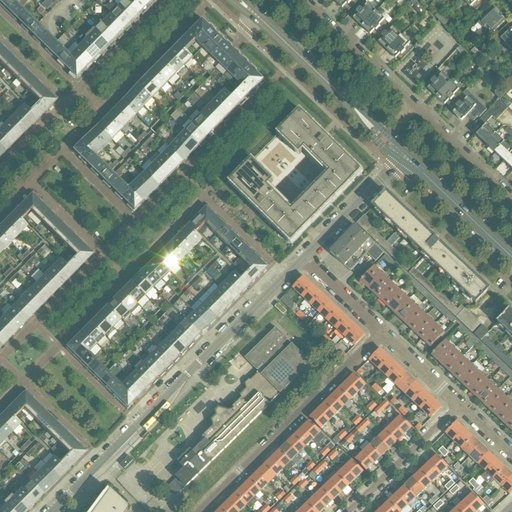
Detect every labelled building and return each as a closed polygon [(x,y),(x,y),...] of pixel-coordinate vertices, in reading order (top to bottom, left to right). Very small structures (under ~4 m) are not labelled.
[(28,33),(29,31),(32,33),(34,36),(33,38),(39,44),(40,45),(41,43),(46,48),(45,50),(52,57),(54,55),(56,57),(59,60),(57,62),(64,69),(66,67),(68,69),(71,72),(69,74),(76,81),(101,55),(103,57),(108,51),(106,50),(109,47),(111,49),(116,43),(114,42),(117,39),(119,40),(124,35),(122,34),(125,31),(127,32),(132,27),(130,25),(133,23),(135,24),(140,19),(138,17),(141,14),(143,16),(158,0),(0,0),(0,5),(16,21),(17,19),(22,24),(21,26),(28,33)] [(334,0),(334,1),(342,9),(344,7),(348,11),(358,0),(334,0)] [(353,19),(362,27),(376,12),(363,0),(362,0),(350,13),(355,17),(353,19)] [(463,0),(475,12),(486,0),(463,0)] [(473,37),(479,43),(485,37),(487,39),(505,21),(499,14),(499,11),(497,9),(495,9),(494,9),(480,22),(478,24),(482,28),(473,37)] [(372,33),(376,37),(389,24),(376,12),(362,27),(370,35),(372,33)] [(201,18),(177,43),(185,52),(186,52),(196,41),(195,41),(209,26),(201,18)] [(501,39),(511,50),(511,51),(511,23),(511,22),(499,33),(503,37),(501,39)] [(378,43),(387,51),(401,36),(389,24),(376,37),(380,41),(378,43)] [(211,28),(209,26),(195,41),(196,41),(202,48),(216,33),(217,32),(212,27),(211,28)] [(219,36),(216,33),(202,48),(209,54),(224,39),(220,35),(219,36)] [(401,36),(387,51),(395,59),(397,57),(401,61),(414,48),(401,36)] [(209,54),(219,65),(233,50),(232,49),(233,48),(228,43),(227,44),(224,41),(225,40),(224,39),(209,54)] [(173,47),(169,51),(184,67),(193,59),(186,52),(185,52),(177,43),(176,44),(178,46),(175,49),(173,47)] [(0,64),(5,69),(14,60),(16,58),(9,51),(7,53),(2,48),(0,50),(0,64)] [(475,48),(473,50),(471,52),(474,56),(479,52),(475,48)] [(219,65),(230,75),(245,59),(244,59),(243,60),(240,57),(241,56),(236,51),(235,52),(233,50),(219,65)] [(165,55),(161,60),(176,75),(184,67),(169,51),(168,52),(170,54),(167,57),(165,55)] [(230,75),(237,82),(248,71),(251,67),(248,65),(249,64),(245,59),(230,75)] [(17,80),(26,71),(27,69),(21,63),(19,64),(14,60),(5,69),(17,80)] [(157,63),(153,68),(168,83),(176,75),(161,60),(160,60),(162,62),(159,65),(157,63)] [(237,82),(243,88),(244,89),(258,74),(256,73),(257,72),(252,67),(251,68),(251,67),(248,71),(237,82)] [(149,71),(145,76),(160,92),(168,83),(153,68),(152,68),(154,70),(151,73),(149,71)] [(427,89),(436,97),(450,82),(437,70),(425,83),(429,88),(427,89)] [(28,92),(37,83),(39,81),(32,74),(31,76),(26,71),(17,80),(28,92)] [(243,88),(233,98),(232,98),(241,107),(266,82),(258,74),(244,89),(243,88)] [(141,79),(137,84),(152,100),(160,92),(145,76),(144,76),(146,78),(143,81),(141,79)] [(446,104),(450,107),(463,94),(450,82),(436,97),(444,105),(446,104)] [(40,103),(50,92),(44,86),(42,87),(37,83),(28,92),(39,102),(40,103)] [(138,86),(130,94),(144,108),(152,100),(137,84),(136,85),(138,86)] [(497,95),(500,99),(506,93),(504,90),(500,88),(500,87),(497,90),(497,95)] [(226,91),(217,100),(233,115),(238,111),(236,109),(239,106),(241,108),(241,107),(232,98),(233,98),(226,91)] [(31,110),(39,118),(58,99),(50,92),(40,103),(39,102),(31,110)] [(130,94),(122,102),(136,116),(144,108),(130,94)] [(463,94),(450,107),(454,111),(453,113),(461,121),(476,106),(463,94)] [(504,96),(500,101),(504,105),(508,100),(504,96)] [(217,100),(209,108),(225,123),(230,119),(228,117),(231,114),(233,116),(233,115),(217,100)] [(499,100),(495,104),(504,113),(508,109),(499,100)] [(122,102),(114,110),(128,124),(136,116),(122,102)] [(495,104),(491,108),(500,117),(504,113),(495,104)] [(15,114),(29,128),(39,118),(31,110),(30,112),(23,105),(15,114)] [(209,108),(201,116),(217,131),(222,127),(220,125),(223,122),(225,124),(225,123),(209,108)] [(500,117),(491,108),(488,112),(492,117),(497,121),(500,117)] [(114,110),(106,118),(120,132),(128,124),(114,110)] [(300,112),(275,137),(253,160),(230,183),(251,204),(259,211),(258,211),(291,244),(310,225),(362,172),(329,140),(328,140),(321,133),(300,112)] [(492,117),(488,112),(479,121),(484,125),(492,117)] [(7,122),(21,136),(29,128),(15,114),(7,122)] [(201,116),(193,124),(209,140),(214,135),(212,133),(215,130),(217,132),(217,131),(201,116)] [(106,118),(98,126),(112,140),(120,132),(106,118)] [(0,128),(0,131),(13,144),(21,136),(7,122),(0,128)] [(193,124),(185,132),(201,148),(206,143),(204,141),(207,138),(209,140),(193,124)] [(482,141),(486,144),(495,134),(492,131),(491,130),(486,126),(487,126),(486,125),(477,136),(478,137),(482,141)] [(98,126),(90,134),(104,148),(112,140),(98,126)] [(0,147),(5,152),(13,144),(0,131),(0,147)] [(494,152),(495,153),(504,142),(500,138),(502,136),(498,131),(495,134),(486,144),(489,148),(489,147),(494,151),(494,152)] [(185,132),(177,140),(191,154),(199,147),(201,148),(185,132)] [(90,134),(82,142),(95,155),(96,156),(104,148),(90,134)] [(177,140),(169,148),(183,162),(191,154),(177,140)] [(79,158),(85,165),(95,155),(82,142),(74,151),(80,157),(79,158)] [(500,158),(503,161),(511,151),(511,149),(510,148),(509,147),(508,147),(504,142),(495,153),(496,154),(496,153),(500,158)] [(169,148),(161,156),(175,170),(183,162),(169,148)] [(511,168),(511,169),(511,151),(503,161),(507,164),(511,168)] [(91,170),(97,177),(107,167),(96,156),(95,155),(85,165),(86,165),(87,163),(92,168),(91,170)] [(161,156),(153,164),(167,179),(175,170),(161,156)] [(153,164),(145,173),(159,187),(167,179),(153,164)] [(103,182),(109,188),(119,179),(107,167),(97,177),(98,177),(99,175),(104,180),(103,182)] [(145,173),(137,181),(151,195),(159,187),(145,173)] [(115,194),(121,200),(131,191),(129,189),(119,179),(109,188),(110,189),(111,187),(116,192),(115,194)] [(129,189),(131,191),(143,203),(151,195),(137,181),(129,189)] [(131,191),(121,200),(122,201),(124,199),(129,204),(127,206),(134,213),(143,203),(131,191)] [(33,192),(13,213),(21,220),(23,218),(27,222),(30,220),(26,215),(30,211),(29,211),(40,200),(33,192)] [(439,243),(435,239),(424,229),(425,229),(424,229),(423,227),(422,227),(414,219),(413,218),(413,219),(410,216),(410,215),(401,207),(402,207),(401,207),(396,203),(397,202),(396,202),(388,194),(387,194),(386,193),(373,206),(385,217),(383,219),(386,221),(387,220),(398,230),(397,232),(398,233),(400,231),(422,253),(421,254),(422,256),(425,259),(427,257),(449,278),(448,280),(449,282),(451,280),(462,290),(460,292),(463,294),(464,293),(476,303),(488,290),(487,289),(487,288),(478,280),(473,275),(474,275),(473,275),(465,267),(464,267),(461,264),(461,263),(461,264),(452,256),(452,255),(450,254),(450,253),(441,245),(442,245),(441,245),(440,244),(440,243),(439,243)] [(41,200),(40,200),(29,211),(30,211),(41,222),(52,211),(45,205),(44,207),(39,202),(41,200)] [(198,231),(201,228),(205,224),(216,213),(208,205),(188,226),(196,233),(198,231)] [(41,222),(53,234),(64,223),(57,216),(55,218),(51,213),(52,212),(52,211),(41,222)] [(13,213),(4,221),(19,235),(27,227),(21,220),(13,213)] [(217,235),(227,224),(221,218),(219,219),(214,215),(216,213),(205,224),(217,235)] [(361,219),(361,220),(369,228),(373,224),(365,216),(364,216),(365,217),(361,220),(361,219)] [(369,228),(361,220),(360,220),(361,220),(358,224),(357,223),(357,224),(366,232),(369,228)] [(4,221),(0,225),(0,232),(11,243),(19,235),(4,221)] [(53,234),(64,245),(75,234),(69,228),(67,230),(62,225),(64,223),(53,234)] [(228,247),(239,236),(233,229),(231,231),(226,226),(228,225),(227,224),(217,235),(228,247)] [(373,224),(369,228),(366,232),(407,271),(412,266),(374,231),(377,228),(373,224)] [(180,234),(195,248),(203,240),(196,233),(188,226),(180,234)] [(355,226),(346,235),(367,254),(375,245),(369,240),(369,239),(355,226)] [(392,235),(384,227),(378,234),(386,241),(392,235)] [(0,232),(0,248),(3,251),(11,243),(0,232)] [(64,245),(75,256),(76,257),(87,246),(80,239),(79,241),(74,236),(76,235),(75,234),(64,245)] [(172,242),(187,256),(195,248),(180,234),(172,242)] [(346,235),(338,244),(358,263),(367,254),(346,235)] [(240,258),(251,247),(244,241),(243,243),(238,238),(240,236),(239,236),(228,247),(240,258)] [(164,250),(179,264),(187,256),(172,242),(164,250)] [(358,263),(338,244),(330,252),(350,272),(358,263)] [(379,249),(375,245),(367,254),(371,258),(379,249)] [(75,256),(66,265),(74,273),(94,253),(87,246),(76,257),(75,256)] [(251,269),(262,258),(256,252),(254,254),(249,249),(251,248),(251,247),(240,258),(251,269)] [(384,253),(379,249),(371,258),(375,261),(384,253)] [(157,258),(171,272),(179,264),(164,250),(157,258)] [(383,257),(391,266),(394,263),(385,255),(383,257)] [(149,266),(163,280),(171,272),(157,258),(149,266)] [(242,278),(250,286),(270,266),(262,258),(251,269),(242,278)] [(60,259),(51,268),(66,282),(74,273),(66,265),(60,259)] [(391,266),(400,274),(403,271),(394,263),(391,266)] [(141,273),(155,287),(163,280),(149,266),(146,268),(145,267),(140,272),(141,273)] [(360,281),(369,290),(383,275),(374,267),(363,279),(362,278),(361,280),(362,280),(360,281)] [(51,268),(43,276),(58,290),(66,282),(51,268)] [(409,273),(453,314),(458,310),(414,268),(409,273)] [(400,274),(409,282),(412,279),(403,271),(400,274)] [(227,280),(241,294),(250,286),(242,278),(235,272),(227,280)] [(132,280),(133,282),(147,296),(155,287),(141,273),(138,276),(137,275),(132,280)] [(369,290),(378,298),(391,283),(383,275),(369,290)] [(43,276),(35,284),(50,298),(58,290),(43,276)] [(293,288),(302,297),(313,286),(307,280),(305,278),(303,277),(293,288)] [(409,282),(418,290),(420,287),(412,279),(409,282)] [(219,289),(233,303),(241,294),(227,280),(219,289)] [(125,290),(139,304),(147,296),(133,282),(130,284),(129,283),(124,289),(125,290)] [(378,298),(386,306),(400,292),(391,283),(378,298)] [(35,284),(27,292),(42,306),(50,298),(35,284)] [(302,297),(311,305),(321,294),(318,291),(313,286),(302,297)] [(418,290),(426,299),(429,296),(420,287),(418,290)] [(211,297),(225,311),(233,303),(219,289),(211,297)] [(116,297),(117,298),(133,314),(140,307),(138,305),(139,304),(125,290),(122,293),(121,291),(116,297)] [(27,292),(19,300),(34,314),(42,306),(27,292)] [(386,306),(395,314),(409,300),(400,292),(386,306)] [(311,305),(319,313),(330,302),(324,297),(321,294),(311,305)] [(285,296),(280,300),(290,310),(295,305),(285,296)] [(426,299),(435,307),(438,304),(429,296),(426,299)] [(203,305),(217,319),(225,311),(211,297),(203,305)] [(109,306),(125,322),(133,314),(117,298),(114,301),(113,300),(108,305),(109,306)] [(19,300),(11,308),(26,322),(34,314),(19,300)] [(395,314),(404,323),(417,308),(409,300),(395,314)] [(328,321),(338,310),(335,307),(330,302),(319,313),(328,321)] [(435,307),(444,315),(447,312),(438,304),(435,307)] [(195,313),(209,327),(217,319),(203,305),(195,313)] [(101,314),(115,328),(122,321),(124,323),(125,322),(109,306),(106,309),(105,308),(100,313),(101,314)] [(11,308),(3,316),(18,330),(26,322),(11,308)] [(404,323),(413,331),(426,316),(417,308),(404,323)] [(456,318),(460,321),(468,313),(464,309),(456,318)] [(328,321),(336,329),(347,318),(344,315),(338,310),(328,321)] [(511,311),(510,310),(497,323),(507,333),(506,334),(508,336),(509,335),(511,337),(511,311)] [(447,312),(444,315),(453,324),(456,321),(447,312)] [(192,316),(206,330),(209,327),(195,313),(192,316)] [(460,321),(464,325),(472,317),(468,313),(460,321)] [(93,322),(109,338),(116,332),(114,330),(115,328),(101,314),(98,317),(97,316),(92,321),(93,322)] [(3,316),(0,319),(0,328),(10,338),(18,330),(3,316)] [(180,328),(194,342),(203,333),(206,330),(192,316),(189,319),(180,328)] [(413,331),(422,339),(435,325),(426,316),(413,331)] [(464,325),(468,329),(476,320),(472,317),(464,325)] [(340,338),(342,340),(355,326),(350,321),(347,318),(336,329),(343,336),(340,338)] [(476,320),(468,329),(472,333),(480,324),(476,320)] [(84,331),(99,345),(106,337),(108,339),(109,338),(93,322),(84,331)] [(435,325),(422,339),(430,348),(432,346),(433,345),(444,333),(435,325)] [(467,336),(469,334),(460,325),(458,328),(467,336)] [(355,326),(342,340),(344,341),(346,339),(354,346),(365,335),(363,334),(364,334),(361,332),(355,326)] [(511,362),(502,354),(496,347),(485,337),(489,332),(488,332),(482,327),(483,326),(482,326),(481,326),(482,327),(474,334),(511,370),(511,362)] [(0,328),(0,344),(2,346),(10,338),(0,328)] [(173,336),(187,350),(188,348),(189,350),(194,345),(193,344),(194,342),(180,328),(173,336)] [(257,346),(245,358),(258,372),(250,380),(249,380),(245,384),(246,389),(240,395),(241,399),(232,408),(228,407),(225,410),(219,408),(215,412),(216,416),(212,420),(213,427),(203,437),(203,440),(204,440),(206,441),(206,440),(210,444),(201,452),(211,462),(262,412),(262,411),(279,394),(280,394),(282,393),(281,392),(309,364),(309,365),(311,364),(292,345),(290,346),(291,347),(286,351),(281,346),(287,340),(276,328),(263,340),(264,342),(259,347),(257,346)] [(75,340),(82,347),(90,354),(99,345),(84,331),(75,340)] [(475,345),(478,342),(469,334),(467,336),(475,345)] [(165,343),(180,357),(181,356),(182,357),(187,352),(186,351),(187,350),(173,336),(165,343)] [(66,350),(73,357),(82,347),(75,340),(66,350)] [(431,355),(440,364),(454,349),(445,341),(431,355)] [(484,353),(487,350),(478,342),(475,345),(484,353)] [(158,350),(172,364),(174,363),(175,364),(180,359),(179,358),(180,357),(165,343),(158,350)] [(499,344),(496,347),(502,354),(505,350),(499,344)] [(73,357),(80,364),(90,354),(82,347),(73,357)] [(149,355),(151,357),(166,371),(167,370),(168,371),(173,366),(171,365),(172,364),(158,350),(156,348),(149,355)] [(369,360),(379,369),(389,358),(383,353),(381,351),(380,349),(369,360)] [(440,364),(449,372),(463,358),(454,349),(440,364)] [(493,361),(495,359),(487,350),(484,353),(493,361)] [(80,364),(87,370),(97,360),(90,354),(80,364)] [(144,365),(158,379),(159,377),(161,378),(165,374),(164,372),(166,371),(151,357),(144,365)] [(379,369),(387,377),(398,366),(389,358),(379,369)] [(449,372),(458,380),(472,366),(463,358),(449,372)] [(501,369),(504,367),(495,359),(493,361),(501,369)] [(87,370),(94,377),(103,367),(97,360),(87,370)] [(135,369),(137,371),(151,385),(152,385),(153,386),(158,381),(157,380),(158,379),(144,365),(142,363),(135,369)] [(387,377),(396,386),(406,374),(401,369),(398,366),(387,377)] [(458,380),(466,389),(481,374),(472,366),(458,380)] [(94,377),(100,383),(110,373),(103,367),(94,377)] [(510,378),(511,375),(511,374),(504,367),(501,369),(510,378)] [(130,379),(144,393),(151,385),(137,371),(130,379)] [(100,383),(107,390),(116,380),(110,373),(100,383)] [(355,374),(347,382),(358,393),(365,385),(355,374)] [(396,386),(404,394),(415,383),(406,374),(396,386)] [(466,389),(475,397),(489,382),(481,374),(466,389)] [(122,387),(129,394),(136,401),(144,393),(130,379),(123,386),(122,387)] [(107,390),(113,396),(122,387),(123,386),(116,380),(107,390)] [(340,389),(351,400),(358,393),(347,382),(340,389)] [(475,397),(484,405),(498,391),(489,382),(475,397)] [(404,394),(413,402),(424,391),(415,383),(404,394)] [(113,396),(120,403),(129,394),(122,387),(113,396)] [(340,389),(332,397),(343,407),(351,400),(340,389)] [(26,390),(8,409),(16,416),(20,420),(23,417),(19,413),(23,409),(23,408),(33,397),(26,390)] [(413,402),(421,409),(432,398),(426,393),(424,391),(413,402)] [(484,405),(493,413),(507,399),(498,391),(484,405)] [(129,394),(120,403),(127,410),(136,401),(129,394)] [(34,398),(33,397),(23,408),(23,409),(34,420),(45,409),(39,403),(37,404),(32,400),(34,398)] [(332,397),(325,404),(339,418),(343,415),(339,411),(343,407),(332,397)] [(432,398),(421,409),(431,419),(441,407),(440,406),(438,404),(432,398)] [(493,413),(502,422),(511,410),(511,403),(507,399),(493,413)] [(385,400),(377,408),(381,412),(389,404),(385,400)] [(325,404),(318,411),(328,422),(333,417),(336,421),(339,418),(325,404)] [(8,409),(0,416),(0,421),(12,433),(20,424),(14,418),(16,416),(8,409)] [(34,420),(46,431),(57,420),(50,414),(49,416),(44,411),(46,409),(45,409),(34,420)] [(511,410),(502,422),(510,430),(511,428),(511,410)] [(328,422),(318,411),(310,419),(321,430),(328,422)] [(401,417),(393,424),(404,435),(411,428),(401,417)] [(46,431),(58,443),(68,432),(62,426),(60,427),(56,423),(57,421),(57,420),(46,431)] [(0,421),(0,437),(4,441),(12,433),(0,421)] [(309,422),(301,430),(312,440),(320,432),(309,422)] [(445,434),(453,442),(465,430),(456,422),(445,434)] [(359,426),(355,430),(359,434),(363,429),(366,426),(362,423),(359,426)] [(393,424),(386,431),(396,442),(404,435),(393,424)] [(312,440),(301,430),(294,437),(305,447),(312,440)] [(351,434),(347,437),(352,441),(359,434),(355,430),(351,434)] [(453,442),(461,449),(473,437),(465,430),(453,442)] [(386,431),(378,439),(389,450),(396,442),(386,431)] [(58,443),(69,454),(80,443),(74,437),(72,439),(67,434),(69,432),(68,432),(58,443)] [(287,444),(298,454),(305,447),(294,437),(287,444)] [(461,449),(470,458),(481,445),(473,437),(461,449)] [(378,439),(371,446),(381,457),(389,450),(378,439)] [(69,454),(61,461),(69,469),(87,450),(80,443),(69,454)] [(287,444),(280,451),(290,462),(298,454),(287,444)] [(368,449),(363,453),(374,464),(381,457),(371,446),(368,444),(366,446),(368,449)] [(470,458),(478,465),(490,453),(481,445),(470,458)] [(280,451),(272,458),(278,464),(283,469),(288,464),(290,462),(280,451)] [(334,458),(330,453),(327,457),(323,461),(327,465),(331,460),(331,461),(334,458)] [(374,464),(363,453),(355,460),(366,471),(374,464)] [(478,465),(486,473),(498,461),(490,453),(478,465)] [(436,455),(428,463),(440,475),(448,467),(436,455)] [(128,456),(120,464),(120,465),(124,469),(133,460),(128,456)] [(53,457),(45,465),(59,479),(69,469),(61,461),(60,463),(53,457)] [(272,458),(265,465),(278,479),(286,472),(283,469),(278,464),(272,458)] [(352,461),(344,468),(355,479),(363,472),(352,461)] [(486,473),(493,480),(505,468),(498,461),(486,473)] [(428,463),(420,470),(432,482),(440,475),(428,463)] [(45,465),(37,473),(51,487),(59,479),(45,465)] [(265,465),(258,472),(271,486),(278,479),(265,465)] [(341,465),(334,472),(348,486),(355,479),(344,468),(341,465)] [(493,480),(501,487),(511,476),(511,474),(505,468),(493,480)] [(420,470),(413,478),(424,490),(432,482),(420,470)] [(258,472),(250,480),(261,491),(263,493),(271,486),(258,472)] [(327,479),(330,482),(340,493),(348,486),(334,472),(327,479)] [(37,473),(29,481),(43,495),(51,487),(37,473)] [(511,476),(501,487),(510,495),(511,492),(511,476)] [(185,487),(177,478),(168,487),(177,495),(185,487)] [(413,478),(404,486),(416,498),(424,490),(413,478)] [(293,479),(285,486),(289,490),(297,483),(293,479)] [(250,480),(243,487),(253,498),(261,491),(250,480)] [(29,481),(21,489),(37,505),(41,501),(39,499),(43,495),(29,481)] [(321,483),(318,486),(333,501),(340,493),(330,482),(325,487),(321,483)] [(285,486),(278,493),(282,497),(289,490),(285,486)] [(316,496),(315,497),(325,508),(333,501),(318,486),(312,492),(316,496)] [(404,486),(396,494),(408,506),(416,498),(404,486)] [(473,491),(478,496),(483,490),(479,486),(474,489),(473,491)] [(243,487),(236,495),(246,505),(248,507),(249,508),(256,501),(253,498),(243,487)] [(120,511),(125,507),(125,506),(106,488),(106,489),(107,490),(91,511),(120,511)] [(21,489),(13,498),(27,511),(29,511),(33,509),(31,507),(34,504),(36,506),(37,505),(21,489)] [(294,490),(286,497),(290,501),(297,494),(294,490)] [(282,497),(278,493),(270,501),(274,505),(282,497)] [(472,493),(464,501),(473,511),(476,511),(484,505),(472,493)] [(396,494),(388,501),(398,511),(400,511),(408,506),(396,494)] [(236,495),(228,501),(238,511),(239,511),(246,505),(236,495)] [(303,501),(307,504),(314,511),(320,511),(325,508),(315,497),(313,499),(309,495),(303,501)] [(5,506),(11,511),(27,511),(13,498),(12,498),(10,496),(3,504),(5,506)] [(238,511),(228,501),(221,509),(223,511),(238,511)] [(398,511),(388,501),(380,509),(382,511),(398,511)] [(473,511),(464,501),(456,509),(458,511),(473,511)]
